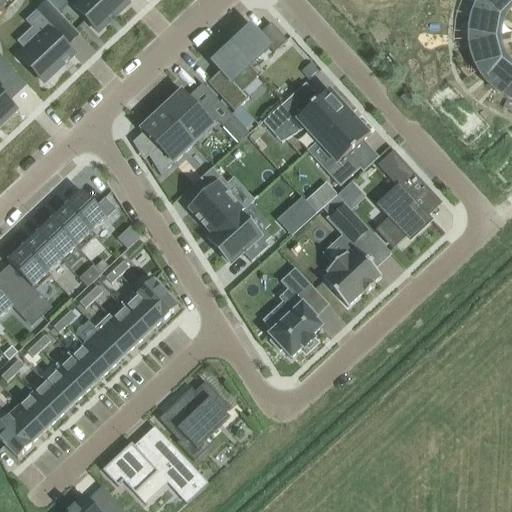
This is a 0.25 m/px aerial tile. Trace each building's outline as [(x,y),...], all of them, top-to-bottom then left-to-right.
[(64,0),(51,0),(48,3),(59,14),(69,5),(64,0)] [(85,0),(75,9),(98,34),(129,5),(125,1),(123,0),(85,0)] [(386,58),(419,26),(394,0),(392,0),(360,31),(386,58)] [(511,0),(480,0),(477,7),(504,20),(507,14),(511,8),(511,0)] [(29,52),(21,60),(45,85),(74,57),(67,49),(60,42),(52,33),(65,21),(59,14),(48,3),(28,22),(33,27),(44,39),(29,52)] [(470,30),(470,41),(500,40),(500,33),(501,26),(504,20),(477,7),(473,18),(470,30)] [(235,43),(232,46),(252,67),(269,50),(274,55),(288,42),(271,25),(259,36),(251,28),(239,39),(239,38),(238,39),(239,39),(236,42),(235,41),(234,42),(235,43)] [(76,85),(66,75),(38,102),(56,121),(129,52),(111,33),(83,61),(91,70),(76,85)] [(500,40),(470,41),(472,53),(476,65),(481,75),(506,59),(503,53),(501,47),(500,40)] [(221,72),(208,84),(235,113),(249,100),(242,93),(260,76),(251,67),(252,67),(232,46),(229,49),(228,48),(227,49),(228,49),(225,52),(224,52),(223,52),(224,53),(213,64),(221,72)] [(406,52),(393,61),(418,97),(431,88),(406,52)] [(0,56),(0,84),(1,86),(15,74),(0,56)] [(506,59),(481,75),(489,85),(510,65),(506,59)] [(312,65),(302,73),(309,80),(318,72),(312,65)] [(511,66),(510,65),(489,85),(494,91),(497,93),(507,99),(511,90),(511,66)] [(168,106),(162,112),(194,146),(214,128),(218,124),(223,129),(234,119),(217,100),(202,115),(193,106),(194,105),(189,99),(180,90),(165,103),(168,106)] [(0,126),(17,111),(18,112),(18,111),(0,91),(0,126)] [(144,105),(151,112),(165,100),(158,92),(144,105)] [(296,95),(263,124),(274,136),(294,118),(318,144),(350,115),(329,92),(320,101),(310,110),(296,95)] [(149,119),(138,129),(143,134),(153,145),(154,144),(158,148),(148,157),(161,177),(174,165),(194,146),(162,112),(151,122),(149,119)] [(350,115),(318,144),(334,163),(324,172),(340,189),(361,169),(349,156),(364,142),(370,137),(350,115)] [(256,200),(282,173),(247,141),(222,168),(256,200)] [(394,153),(377,167),(405,197),(387,215),(390,218),(379,228),(397,247),(407,238),(410,242),(430,224),(413,206),(428,192),(394,153)] [(205,198),(190,211),(197,219),(195,220),(196,221),(198,220),(201,223),(199,224),(200,225),(201,223),(203,225),(201,227),(202,227),(203,226),(206,229),(205,231),(206,231),(207,230),(214,237),(215,238),(239,216),(240,216),(243,213),(242,212),(223,190),(228,186),(227,185),(213,169),(195,186),(205,198)] [(353,187),(341,198),(353,211),(365,199),(353,187)] [(82,193),(67,208),(92,234),(107,220),(116,211),(105,200),(96,208),(82,193)] [(304,201),(280,222),(293,237),(317,215),(304,201)] [(331,219),(329,221),(343,237),(353,247),(369,232),(345,206),(331,219)] [(67,208),(52,222),(77,248),(76,249),(80,253),(96,238),(92,234),(67,208)] [(213,239),(209,242),(213,246),(212,247),(213,248),(214,247),(217,250),(216,251),(218,250),(231,265),(243,254),(252,264),(269,248),(240,216),(239,216),(215,238),(214,237),(213,239)] [(316,217),(291,240),(308,259),(333,236),(316,217)] [(52,222),(37,236),(62,262),(76,249),(77,248),(52,222)] [(37,236),(23,249),(48,275),(49,275),(62,262),(37,236)] [(23,249),(7,263),(19,276),(10,284),(30,306),(41,296),(36,292),(51,278),(49,275),(48,275),(23,249)] [(329,276),(323,282),(348,309),(364,293),(366,295),(375,287),(373,285),(381,277),(376,271),(357,251),(349,258),(347,255),(334,267),(327,274),(329,276)] [(266,261),(231,293),(249,312),(284,280),(266,261)] [(124,263),(115,271),(120,277),(129,269),(124,263)] [(94,266),(79,280),(86,288),(101,274),(94,266)] [(115,271),(106,279),(112,285),(120,277),(115,271)] [(273,334),(269,337),(273,341),(270,343),(280,353),(282,351),(291,360),(303,350),(304,351),(315,341),(312,339),(312,338),(321,329),(315,322),(317,321),(316,320),(298,301),(312,288),(295,271),(281,284),(288,292),(279,300),(283,304),(293,315),(273,334)] [(150,279),(135,292),(163,322),(162,323),(163,324),(178,309),(150,279)] [(0,320),(13,309),(19,316),(30,306),(10,284),(0,293),(0,320)] [(97,288),(89,296),(94,302),(103,294),(97,288)] [(135,292),(121,306),(124,309),(125,308),(150,335),(162,323),(163,322),(135,292)] [(89,296),(80,304),(86,310),(94,302),(89,296)] [(113,320),(112,321),(137,347),(150,335),(125,308),(124,309),(113,320)] [(71,312),(62,321),(68,326),(77,318),(71,312)] [(109,317),(95,330),(98,334),(99,333),(124,359),(137,347),(112,321),(113,320),(109,317)] [(62,321),(54,329),(59,335),(68,326),(62,321)] [(98,334),(86,345),(110,372),(124,359),(99,333),(98,334)] [(45,337),(36,345),(42,351),(51,343),(45,337)] [(36,345),(28,353),(33,359),(42,351),(36,345)] [(73,357),(73,358),(97,384),(110,372),(86,345),(73,357)] [(11,347),(3,356),(8,362),(17,353),(11,347)] [(70,354),(56,367),(59,371),(60,370),(84,396),(97,384),(73,358),(73,357),(70,354)] [(19,362),(10,370),(16,376),(24,368),(19,362)] [(10,370),(1,378),(7,384),(16,376),(10,370)] [(59,371),(46,382),(71,409),(84,396),(60,370),(59,371)] [(46,382),(33,395),(58,421),(71,409),(46,382)] [(195,415),(173,436),(180,444),(178,446),(194,464),(211,448),(206,443),(230,421),(225,416),(231,410),(206,384),(195,394),(192,390),(181,400),(195,415)] [(33,395),(20,407),(45,433),(58,421),(33,395)] [(8,419),(7,419),(32,446),(33,445),(45,433),(20,407),(8,419)] [(5,415),(0,419),(0,441),(18,460),(33,445),(32,446),(7,419),(8,419),(5,415)] [(248,421),(199,465),(216,484),(265,439),(248,421)] [(132,445),(103,472),(118,488),(123,483),(135,496),(136,496),(158,475),(168,485),(168,486),(168,485),(172,482),(182,492),(178,496),(187,506),(208,485),(170,445),(169,443),(148,463),(134,448),(132,445)] [(96,511),(87,502),(85,500),(76,509),(73,511),(96,511)]
